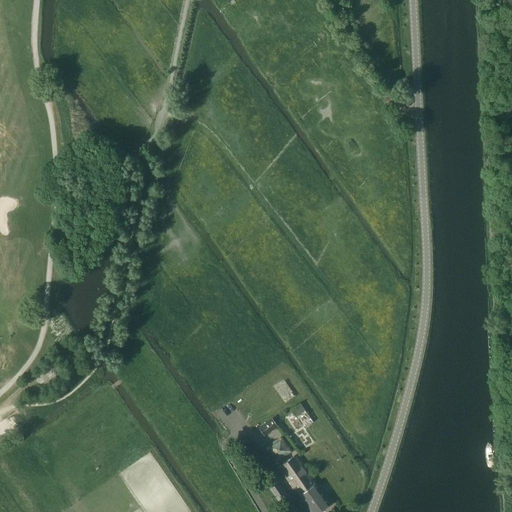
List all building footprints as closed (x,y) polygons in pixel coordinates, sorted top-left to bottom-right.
[(291,410),(296,416),(305,410),(300,403),(291,410)] [(272,418),(259,428),(264,435),(278,425),(272,418)] [(239,446),(250,462),(258,456),(247,440),(239,446)] [(315,483),(295,455),(279,466),(299,494),(311,511),(317,511),(330,503),(315,483)] [(269,487),(286,511),(296,511),(299,510),(278,481),(269,487)]
